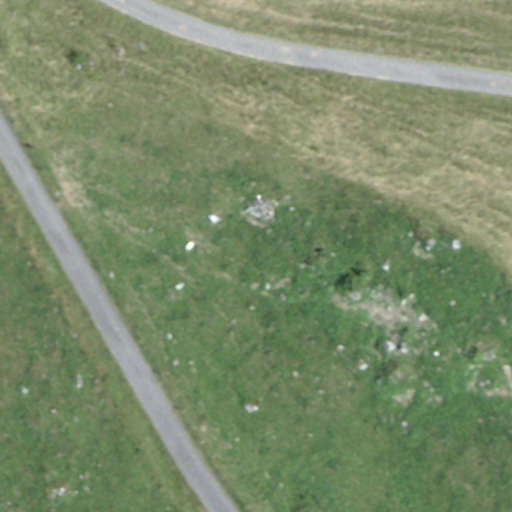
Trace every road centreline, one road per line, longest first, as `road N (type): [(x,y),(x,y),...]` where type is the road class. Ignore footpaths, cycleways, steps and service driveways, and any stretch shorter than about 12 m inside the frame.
road 1 (unclassified): [(225,511),(0,129)]
road 2 (unclassified): [(128,0),(250,46),(511,84)]
